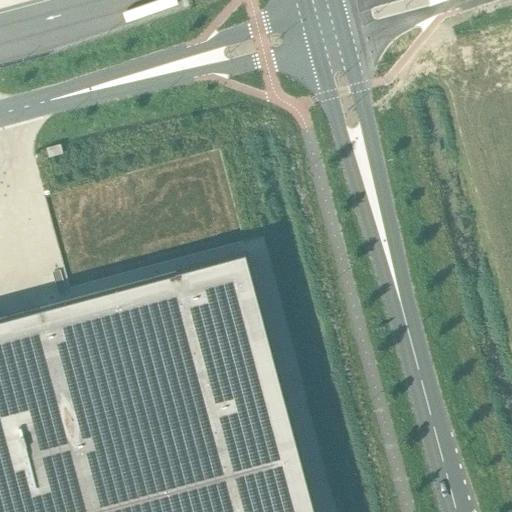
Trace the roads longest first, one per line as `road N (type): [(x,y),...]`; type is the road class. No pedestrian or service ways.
road 1 (tertiary): [(458,511),(365,177)]
road 2 (unclassified): [(153,71),(315,49)]
road 3 (unclassified): [(305,14),(153,71)]
road 4 (unclassified): [(153,71),(0,114)]
road 5 (tertiary): [(315,49),(339,136),(365,177)]
road 6 (tertiary): [(365,177),(369,129),(344,43)]
